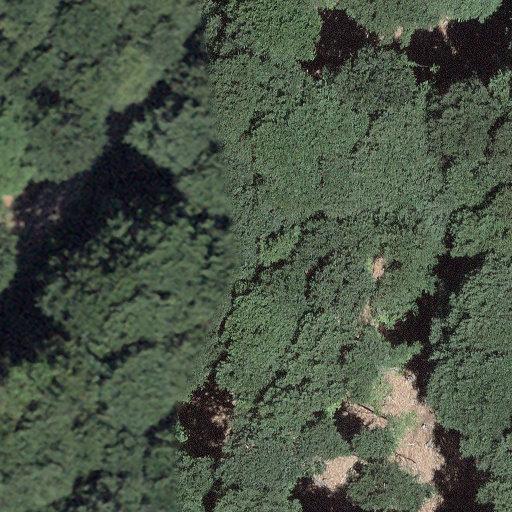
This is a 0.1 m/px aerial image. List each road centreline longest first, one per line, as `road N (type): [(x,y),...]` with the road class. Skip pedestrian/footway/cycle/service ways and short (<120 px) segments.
road 1 (track): [(511,37),(474,127),(466,195),(470,318),(495,511)]
road 2 (track): [(0,240),(204,0)]
